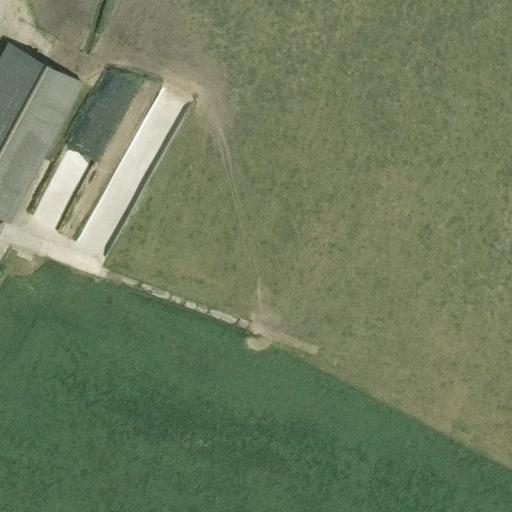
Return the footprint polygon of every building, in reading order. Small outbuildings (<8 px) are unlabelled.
[(0,214),(8,219),(81,82),(8,43),(0,57),(0,214)] [(133,96),(137,82),(120,78),(117,92),(133,96)] [(121,180),(148,196),(201,104),(174,88),(121,180)] [(90,181),(104,153),(81,142),(67,171),(90,181)] [(49,212),(74,214),(76,187),(52,185),(49,212)]
